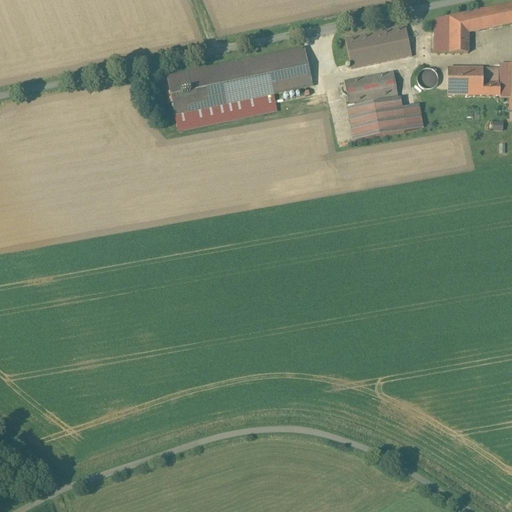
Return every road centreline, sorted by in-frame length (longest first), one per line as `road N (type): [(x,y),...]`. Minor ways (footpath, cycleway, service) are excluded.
road 1 (unclassified): [(16,511),(206,442),(285,432),(364,452),(463,511)]
road 2 (unclassified): [(463,0),(0,93)]
